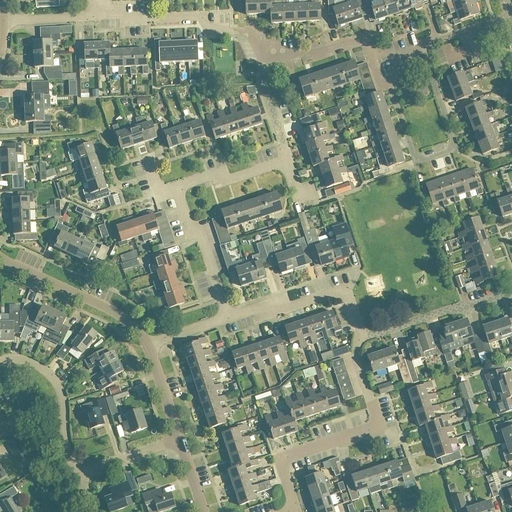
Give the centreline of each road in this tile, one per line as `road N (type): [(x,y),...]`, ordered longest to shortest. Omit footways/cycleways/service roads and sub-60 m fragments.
road 1 (residential): [(265,59),(251,31),(211,32),(198,16),(2,22)]
road 2 (residential): [(511,16),(373,61),(366,40),(307,58),(300,50),(265,59)]
road 3 (residential): [(289,511),(278,460),(376,427),(359,337)]
road 4 (tertiary): [(146,344),(120,316),(0,260)]
road 5 (residential): [(359,337),(344,289),(228,317)]
road 6 (residential): [(359,337),(511,293)]
road 7 (residential): [(0,360),(34,363),(58,386),(77,473)]
road 8 (residential): [(228,317),(176,187)]
road 9 (residential): [(176,187),(288,160)]
